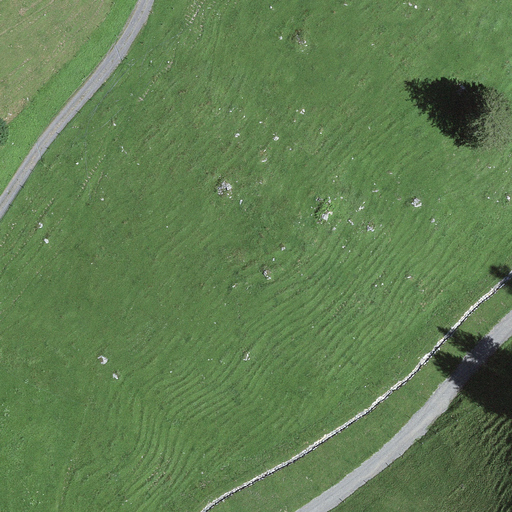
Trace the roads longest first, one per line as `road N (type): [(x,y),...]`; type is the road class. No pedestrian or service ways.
road 1 (track): [(286,511),(427,417),(511,328)]
road 2 (track): [(0,225),(108,71),(171,0)]
